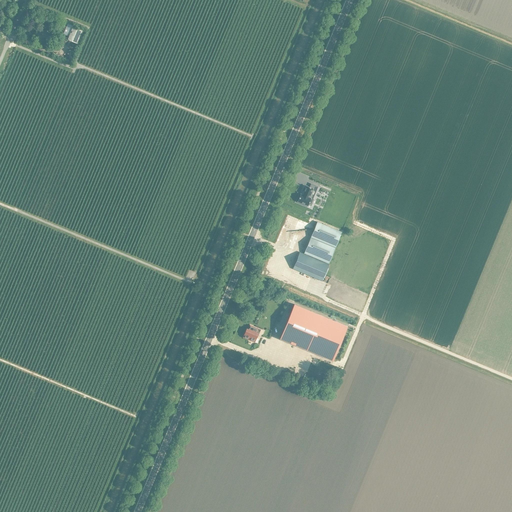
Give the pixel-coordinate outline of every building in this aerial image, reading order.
[(75,43),(80,30),(71,26),(66,39),(75,43)] [(49,41),(53,33),(40,28),(37,36),(49,41)] [(301,194),(297,202),(308,206),(308,205),(311,198),(309,198),(313,189),(309,187),(306,186),(302,195),(301,194)] [(304,253),(329,263),(342,232),(317,222),(304,253)] [(300,237),(303,230),(290,224),(286,232),(300,237)] [(293,269),(321,281),(328,264),(299,253),(293,269)] [(294,304),(280,339),(333,361),(347,326),(294,304)] [(254,342),(258,334),(256,333),(258,329),(250,326),(248,330),(246,329),(243,337),(254,342)]
